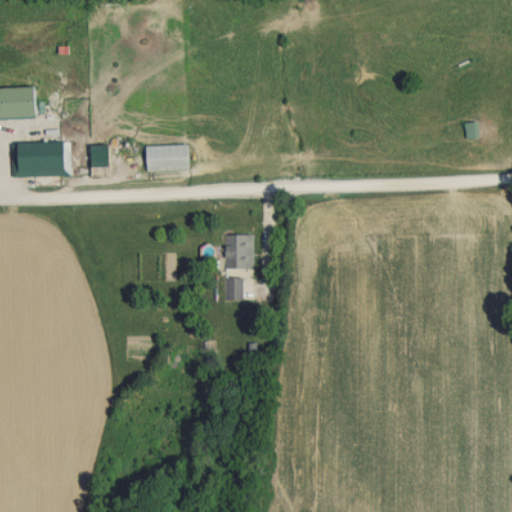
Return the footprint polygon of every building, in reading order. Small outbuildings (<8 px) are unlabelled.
[(29,85),(0,86),(0,120),(31,118),(29,85)] [(475,136),(474,121),(462,122),(463,137),(475,136)] [(58,141),(15,141),(15,180),(58,180),(58,141)] [(181,144),(140,144),(140,170),(181,170),(181,144)] [(88,177),(105,176),(103,146),(86,146),(88,177)] [(251,267),(251,234),(222,234),(222,267),(251,267)] [(227,299),(241,299),(241,277),(227,277),(227,299)]
